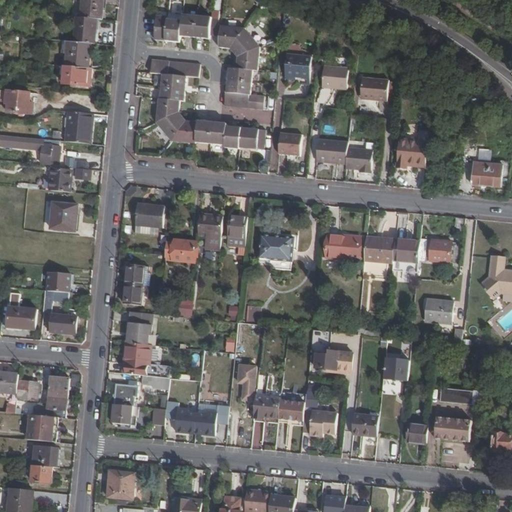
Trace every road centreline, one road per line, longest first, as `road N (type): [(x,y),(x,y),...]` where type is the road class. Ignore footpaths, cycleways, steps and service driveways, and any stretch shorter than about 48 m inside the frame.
road 1 (residential): [(511,486),(88,444)]
road 2 (residential): [(511,211),(115,172)]
road 3 (residential): [(97,359),(115,172)]
road 4 (secondary): [(353,0),(426,32),(511,95)]
road 5 (secondary): [(511,79),(384,0)]
road 6 (residential): [(213,112),(216,69),(206,58),(127,50)]
road 7 (residential): [(115,172),(127,50)]
